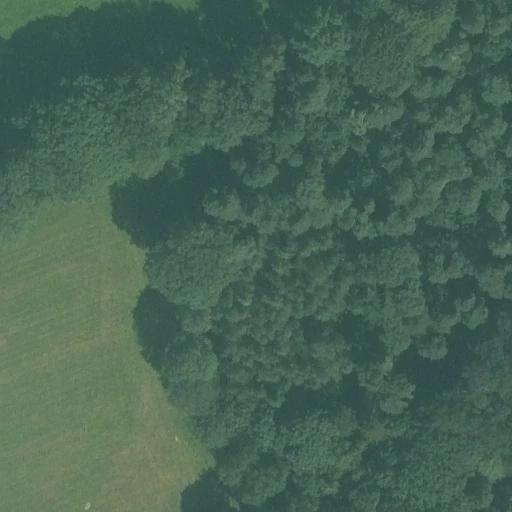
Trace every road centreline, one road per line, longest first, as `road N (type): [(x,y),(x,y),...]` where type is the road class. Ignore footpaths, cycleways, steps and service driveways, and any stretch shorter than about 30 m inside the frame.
road 1 (track): [(377,0),(0,155)]
road 2 (track): [(322,511),(492,361),(511,329)]
